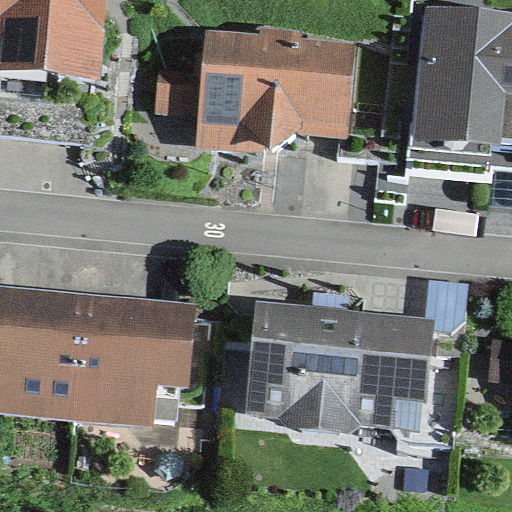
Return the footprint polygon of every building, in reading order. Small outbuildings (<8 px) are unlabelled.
[(105,0),(0,0),(0,75),(97,85),(105,0)] [(511,21),(424,13),(409,171),(511,181),(511,21)] [(350,60),(211,52),(160,49),(155,139),(189,141),(269,146),(345,151),(350,60)] [(363,142),(396,140),(394,72),(361,73),(363,142)] [(190,309),(0,286),(0,422),(144,440),(149,397),(179,400),(190,309)] [(436,328),(256,314),(247,429),(427,443),(436,328)] [(511,339),(498,338),(491,389),(511,391),(511,339)]
